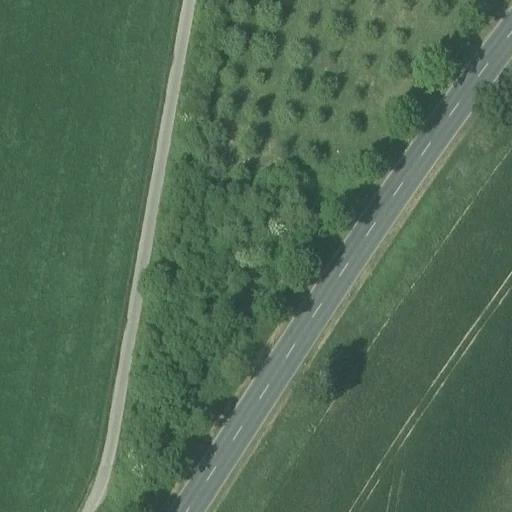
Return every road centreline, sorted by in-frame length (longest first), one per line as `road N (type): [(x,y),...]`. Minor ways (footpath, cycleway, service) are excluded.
road 1 (primary): [(511,34),(441,125),(186,511)]
road 2 (track): [(86,511),(100,490),(188,0)]
